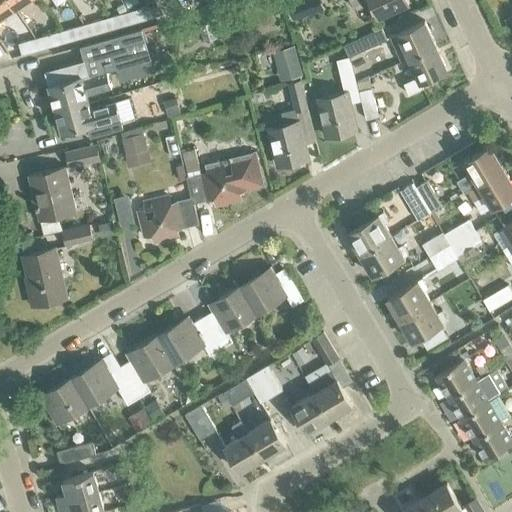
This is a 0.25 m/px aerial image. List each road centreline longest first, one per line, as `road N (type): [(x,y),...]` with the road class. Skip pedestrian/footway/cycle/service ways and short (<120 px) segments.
road 1 (residential): [(290,206),(0,382)]
road 2 (residential): [(494,82),(290,206)]
road 3 (residential): [(406,400),(290,206)]
road 4 (residential): [(264,511),(260,496),(406,400)]
road 5 (residential): [(342,511),(440,453),(406,400)]
